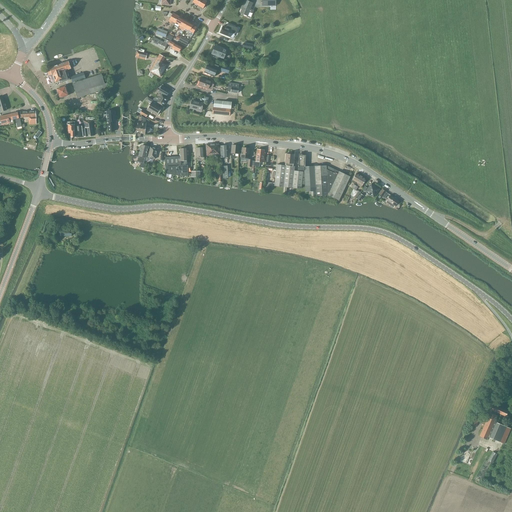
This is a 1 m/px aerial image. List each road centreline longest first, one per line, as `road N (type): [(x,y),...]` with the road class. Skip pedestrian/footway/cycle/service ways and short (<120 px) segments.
road 1 (tertiary): [(511,319),(383,231),(163,206),(109,209),(38,189)]
road 2 (tertiary): [(511,269),(340,157),(215,136),(167,138)]
road 3 (unclassified): [(167,138),(171,100),(214,25)]
